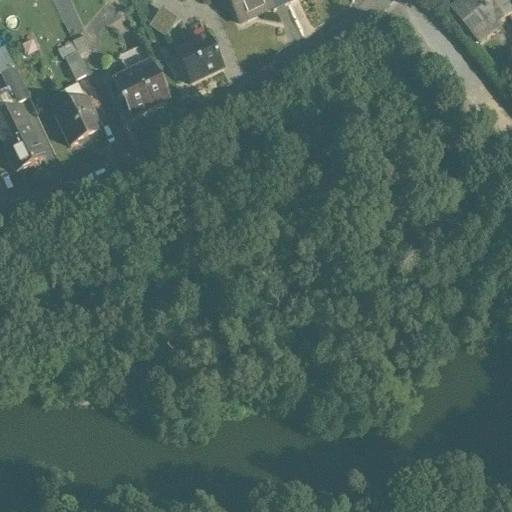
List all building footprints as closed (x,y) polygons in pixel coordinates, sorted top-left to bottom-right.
[(225,0),(228,6),(226,6),(238,32),(270,17),(271,16),(263,0),(225,0)] [(286,13),(280,0),(263,0),(271,16),(270,17),(272,20),(286,13)] [(280,0),(286,13),(299,7),(295,0),(280,0)] [(496,0),(471,0),(451,17),(474,46),(475,45),(473,41),(491,26),(495,30),(510,20),(496,0)] [(147,39),(162,48),(174,28),(159,19),(147,39)] [(63,32),(73,54),(87,48),(77,25),(63,32)] [(206,47),(174,63),(188,92),(221,76),(206,47)] [(74,55),(61,61),(64,67),(76,60),(74,55)] [(0,81),(0,82),(4,89),(16,84),(7,64),(4,57),(0,58),(0,81)] [(76,60),(64,67),(75,89),(87,82),(77,60),(76,60)] [(136,83),(131,85),(128,80),(113,87),(130,125),(167,108),(152,75),(136,83)] [(16,84),(4,89),(14,112),(26,106),(16,84)] [(77,93),(64,100),(71,115),(85,108),(77,93)] [(64,100),(48,109),(55,123),(71,115),(64,100)] [(55,123),(71,156),(102,140),(85,108),(71,115),(55,123)] [(18,115),(0,123),(0,146),(16,181),(43,168),(18,115)]
